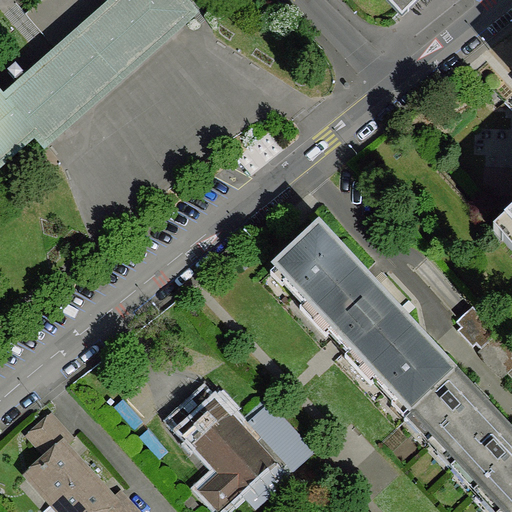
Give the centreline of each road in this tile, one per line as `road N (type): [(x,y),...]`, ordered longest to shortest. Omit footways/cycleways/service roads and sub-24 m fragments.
road 1 (residential): [(0,404),(396,86)]
road 2 (residential): [(396,86),(508,0)]
